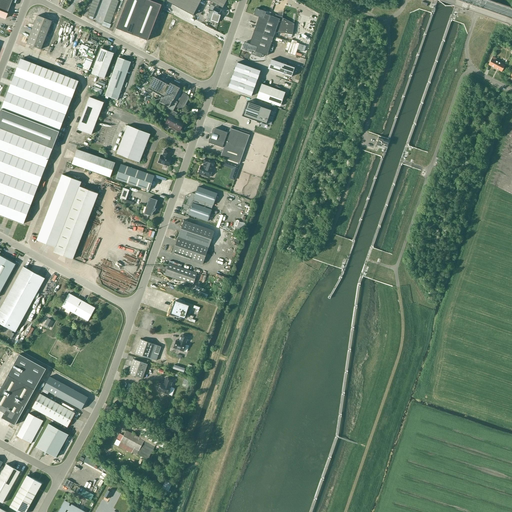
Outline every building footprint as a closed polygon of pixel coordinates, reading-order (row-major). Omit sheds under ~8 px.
[(11,0),(0,0),(0,16),(4,19),(11,0)] [(161,5),(149,0),(126,0),(116,28),(147,40),(161,5)] [(169,0),(168,6),(177,10),(186,14),(186,15),(195,18),(201,0),(202,0),(213,4),(218,5),(223,7),(225,0),(169,0)] [(206,18),(206,20),(207,21),(208,22),(209,22),(211,21),(211,20),(218,22),(220,15),(217,14),(218,13),(219,13),(221,10),(217,8),(218,5),(213,4),(213,5),(212,7),(209,6),(208,12),(209,12),(206,18)] [(259,17),(254,30),(273,37),(275,32),(292,35),(294,24),(282,17),(282,16),(277,15),(276,14),(274,17),(265,14),(266,12),(256,8),(253,15),(259,17)] [(41,49),(52,21),(37,15),(26,44),(41,49)] [(273,37),(254,30),(249,44),(244,42),(242,49),(252,52),(252,50),(267,55),(273,37)] [(114,53),(101,48),(91,73),(104,78),(114,53)] [(130,62),(118,57),(105,96),(117,100),(130,62)] [(505,65),(501,63),(495,60),(496,59),(492,57),(488,64),(502,71),(505,65)] [(0,111),(0,128),(31,140),(52,148),(59,131),(65,114),(72,98),(78,81),(21,59),(14,75),(8,92),(1,109),(0,111)] [(291,77),(294,67),(271,59),(268,69),(291,77)] [(260,71),(237,62),(228,88),(251,96),(260,71)] [(285,92),(262,84),(257,98),(280,106),(285,92)] [(180,94),(179,94),(176,101),(173,99),(166,113),(170,115),(165,124),(179,131),(184,122),(175,117),(177,113),(173,111),(175,106),(182,110),(188,99),(188,97),(187,96),(186,95),(183,93),(182,93),(180,94)] [(104,102),(89,97),(77,129),(91,134),(104,102)] [(247,101),(242,116),(266,124),(271,110),(247,101)] [(139,162),(150,134),(127,125),(116,153),(139,162)] [(0,214),(23,223),(52,148),(0,128),(0,214)] [(228,133),(215,128),(209,143),(223,148),(220,157),(239,163),(249,135),(230,128),(228,133)] [(383,141),(383,140),(378,138),(376,145),(381,146),(381,145),(385,146),(386,142),(383,141)] [(110,177),(115,163),(77,149),(72,164),(110,177)] [(171,151),(165,149),(163,156),(161,155),(158,162),(168,166),(171,159),(168,158),(171,151)] [(214,161),(206,158),(204,164),(205,164),(204,167),(201,166),(198,173),(209,177),(214,161)] [(240,165),(225,160),(223,166),(232,169),(229,178),(235,180),(240,165)] [(149,190),(154,176),(121,164),(116,179),(149,190)] [(81,182),(62,174),(37,240),(55,247),(79,186),(81,182)] [(79,186),(55,247),(54,252),(73,259),(98,194),(79,186)] [(187,205),(191,207),(188,214),(207,221),(217,193),(198,187),(195,194),(191,193),(187,205)] [(129,190),(123,188),(120,197),(126,200),(129,190)] [(157,200),(149,198),(144,213),(151,216),(153,211),(154,211),(155,210),(155,209),(155,208),(155,207),(154,207),(157,200)] [(214,231),(184,220),(172,253),(203,264),(214,231)] [(0,292),(15,264),(0,255),(0,292)] [(197,273),(169,263),(164,275),(193,285),(197,273)] [(44,278),(23,266),(0,308),(0,322),(16,331),(44,278)] [(95,308),(69,293),(61,306),(88,321),(95,308)] [(189,305),(174,300),(170,314),(175,315),(173,318),(178,320),(179,317),(184,319),(189,305)] [(53,321),(48,318),(43,326),(49,329),(53,321)] [(208,326),(198,323),(196,329),(205,332),(208,326)] [(176,340),(175,342),(173,348),(183,352),(186,344),(186,343),(188,337),(181,335),(179,341),(176,340)] [(149,358),(154,344),(140,339),(135,353),(149,358)] [(147,364),(133,359),(128,373),(142,378),(147,364)] [(34,389),(8,375),(0,388),(0,410),(4,413),(1,417),(15,425),(34,389)] [(88,397),(49,376),(43,388),(81,409),(88,397)] [(163,384),(161,383),(158,391),(168,395),(171,387),(173,380),(166,378),(163,384)] [(125,393),(130,395),(134,385),(128,383),(125,393)] [(67,427),(75,413),(40,393),(32,408),(67,427)] [(24,422),(16,436),(31,443),(38,430),(43,421),(29,413),(24,422)] [(36,446),(56,457),(68,434),(48,423),(36,446)] [(151,431),(146,428),(143,433),(148,436),(147,437),(166,447),(169,442),(150,432),(151,431)] [(143,441),(144,440),(126,430),(120,441),(118,446),(131,453),(134,449),(138,451),(137,454),(147,460),(154,447),(147,443),(143,441)] [(0,501),(2,503),(20,471),(6,464),(0,474),(0,501)] [(25,511),(42,483),(27,475),(9,507),(19,511),(25,511)] [(71,478),(66,486),(74,490),(79,482),(71,478)] [(172,481),(167,479),(162,488),(161,490),(166,493),(167,490),(168,491),(171,484),(172,481)] [(65,500),(58,511),(64,511),(65,511),(67,511),(85,511),(71,504),(70,506),(69,505),(70,503),(65,500)]
